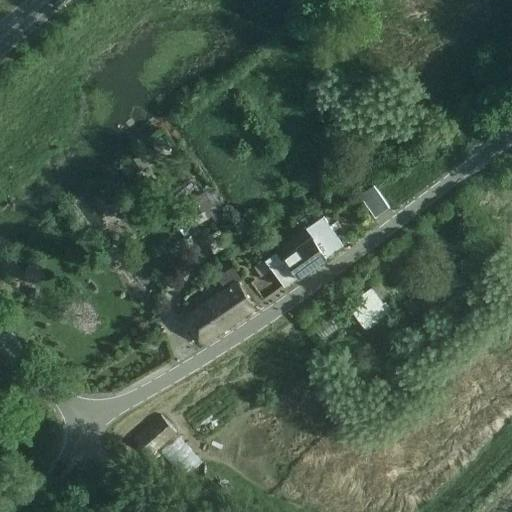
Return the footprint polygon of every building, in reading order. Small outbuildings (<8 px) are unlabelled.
[(360,192),(375,217),(391,207),(376,182),(360,192)] [(188,221),(192,229),(223,211),(210,189),(205,191),(204,191),(192,198),(201,213),(188,221)] [(313,240),(280,262),(294,282),(326,258),(325,257),(342,245),(323,216),(305,227),(314,239),(313,240)] [(263,261),(253,268),(260,278),(269,271),(263,261)] [(254,308),(237,284),(186,320),(203,344),(254,308)] [(346,304),(365,330),(392,311),(385,301),(383,302),(372,286),(346,304)] [(331,355),(348,344),(342,333),(325,344),(331,355)] [(135,441),(149,457),(177,432),(163,417),(135,441)]
